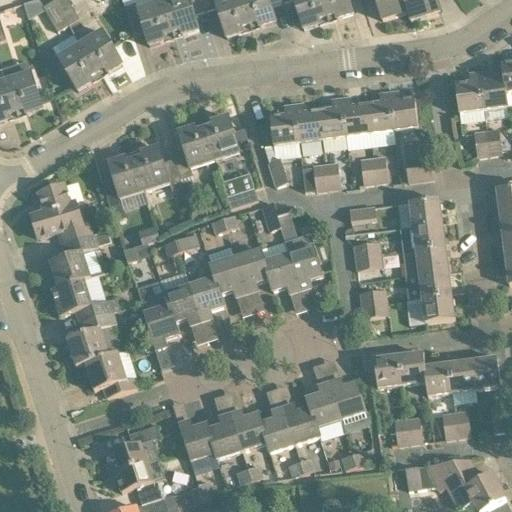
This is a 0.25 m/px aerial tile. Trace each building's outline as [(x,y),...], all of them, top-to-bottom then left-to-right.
[(62,0),(54,5),(69,30),(80,23),(66,0),(62,0)] [(206,16),(200,0),(180,0),(163,5),(173,38),(181,35),(183,40),(199,35),(194,19),(206,16)] [(250,30),(240,0),(228,0),(214,5),(212,0),(200,0),(206,16),(217,12),(227,43),(243,37),(242,33),(250,30)] [(271,11),(283,7),(280,0),(240,0),(250,30),(259,27),(260,32),(276,27),(271,11)] [(320,0),(280,0),(283,7),(294,4),(304,35),(320,29),(319,25),(327,22),(320,0)] [(348,3),(357,0),(320,0),(327,22),(336,19),(337,24),(354,19),(348,3)] [(408,17),(402,0),(374,0),(383,25),(408,17)] [(402,0),(408,17),(411,26),(440,16),(435,0),(402,0)] [(42,16),(35,5),(24,8),(30,24),(42,16)] [(58,36),(69,30),(54,5),(44,11),(58,36)] [(173,38),(163,5),(137,14),(134,8),(124,11),(133,39),(145,35),(150,51),(166,45),(164,41),(173,38)] [(80,48),(98,78),(106,74),(108,78),(123,69),(102,34),(88,43),(80,48)] [(98,78),(80,48),(79,48),(58,61),(57,61),(78,96),(93,87),(90,83),(98,78)] [(505,83),(507,98),(511,97),(511,67),(502,69),(504,83),(505,83)] [(505,83),(504,83),(490,85),(489,76),(479,77),(484,115),(509,112),(507,98),(505,83)] [(7,85),(17,117),(25,115),(27,119),(43,114),(32,77),(7,85)] [(460,119),(484,115),(479,77),(469,78),(470,87),(456,89),(460,119)] [(8,120),(17,117),(7,85),(0,87),(0,127),(10,125),(8,120)] [(389,98),(394,136),(419,133),(415,103),(400,105),(399,96),(389,98)] [(393,136),(394,136),(389,98),(379,99),(380,108),(367,110),(370,139),(393,136)] [(370,139),(367,110),(353,111),(352,102),(342,104),(347,142),(370,139)] [(324,145),(347,142),(342,104),(332,105),(333,114),(319,116),(323,145),(324,145)] [(323,145),(319,116),(305,117),(304,109),(294,110),(299,148),(323,145)] [(274,151),(299,148),(294,110),(284,111),(285,120),(271,122),(274,151)] [(205,134),(216,167),(225,164),(241,158),(229,121),(212,127),(214,131),(205,134)] [(216,167),(205,134),(197,136),(195,132),(179,137),(184,153),(172,156),(175,164),(183,188),(193,185),(190,175),(216,167)] [(487,136),(490,161),(503,160),(500,135),(487,136)] [(478,163),(490,161),(487,136),(474,138),(478,163)] [(175,164),(164,167),(159,152),(142,157),(145,165),(136,168),(146,198),(170,190),(172,195),(180,193),(184,191),(183,188),(175,164)] [(374,163),(377,190),(389,188),(387,162),(374,163)] [(146,198),(136,168),(128,171),(125,163),(109,168),(114,183),(102,187),(115,226),(127,222),(122,205),(145,198),(146,198)] [(364,191),(377,190),(374,163),(361,164),(364,191)] [(269,168),(276,192),(289,188),(282,164),(269,168)] [(326,169),(330,196),(343,194),(339,167),(326,169)] [(317,197),(330,196),(326,169),(314,170),(317,197)] [(434,185),(432,172),(407,175),(409,188),(434,185)] [(67,249),(95,240),(90,226),(82,228),(75,207),(71,209),(65,191),(40,199),(46,217),(32,221),(40,244),(62,236),(66,248),(67,249)] [(500,218),(511,216),(511,191),(497,193),(500,218)] [(254,193),(226,203),(230,215),(258,205),(254,193)] [(413,232),(443,228),(440,204),(410,208),(410,209),(413,231),(413,232)] [(282,232),(278,220),(273,208),(261,212),(270,237),(282,232)] [(377,224),(375,211),(350,214),(352,227),(377,224)] [(511,216),(500,218),(503,242),(511,240),(511,216)] [(224,224),(227,235),(239,232),(235,220),(224,224)] [(215,239),(227,235),(224,224),(212,227),(215,239)] [(416,256),(446,252),(443,228),(413,232),(416,256)] [(148,248),(161,244),(156,231),(139,236),(143,250),(148,248)] [(86,285),(92,283),(84,256),(112,247),(110,240),(108,235),(95,240),(67,249),(66,248),(62,249),(66,261),(51,266),(59,293),(59,294),(86,285)] [(177,245),(181,257),(200,251),(196,238),(195,239),(194,235),(187,237),(188,241),(177,245)] [(511,240),(503,242),(506,266),(511,265),(511,240)] [(169,262),(181,257),(177,245),(164,249),(169,262)] [(355,263),(383,260),(381,247),(354,250),(355,263)] [(289,258),(301,297),(312,293),(309,285),(324,281),(314,250),(289,258)] [(128,267),(140,263),(136,251),(124,255),(128,267)] [(419,280),(449,276),(446,252),(416,256),(403,258),(406,281),(407,281),(407,282),(419,280)] [(256,289),(269,285),(263,266),(260,254),(236,262),(248,300),(258,297),(256,289)] [(301,297),(289,258),(263,266),(269,285),(273,297),(288,292),(290,300),(301,297)] [(383,260),(355,263),(357,276),(384,273),(383,260)] [(237,303),(248,300),(236,262),(212,269),(222,300),(235,296),(237,303)] [(221,300),(222,300),(212,269),(209,270),(213,282),(190,289),(202,328),(213,325),(210,317),(225,312),(221,300)] [(449,276),(419,280),(420,291),(422,304),(452,300),(449,276)] [(117,302),(94,310),(86,285),(59,294),(59,293),(52,295),(61,322),(77,317),(80,328),(114,317),(115,317),(121,315),(117,302)] [(202,328),(190,289),(166,297),(165,297),(175,328),(189,324),(191,331),(202,328)] [(362,311),(388,308),(386,296),(361,299),(362,311)] [(179,340),(175,328),(165,297),(164,297),(164,298),(140,306),(156,356),(167,353),(164,345),(179,340)] [(452,300),(422,304),(425,329),(455,324),(452,300)] [(388,308),(362,311),(364,324),(389,321),(388,308)] [(86,369),(110,361),(101,332),(118,327),(115,317),(114,317),(80,328),(84,339),(68,344),(77,372),(86,369)] [(110,361),(86,369),(95,396),(104,393),(107,404),(137,394),(134,382),(127,384),(119,358),(110,361)] [(425,372),(426,372),(424,358),(399,361),(403,392),(427,389),(425,372)] [(379,395),(403,392),(399,361),(375,364),(379,395)] [(473,366),(477,395),(501,392),(497,363),(473,366)] [(321,384),(343,378),(339,364),(317,370),(321,384)] [(477,395),(473,366),(450,369),(453,399),(477,395)] [(428,402),(453,399),(450,369),(426,372),(425,372),(427,389),(428,402)] [(509,392),(508,382),(500,383),(501,392),(509,392)] [(330,388),(342,426),(367,418),(358,388),(343,393),(341,385),(330,388)] [(320,434),(342,426),(330,388),(319,392),(322,400),(307,404),(310,414),(311,414),(320,443),(323,442),(320,434)] [(292,389),(271,395),(275,410),(296,404),(292,389)] [(221,414),(242,410),(240,397),(219,400),(221,414)] [(311,414),(310,414),(297,418),(294,410),(284,414),(295,451),(320,443),(311,414)] [(494,439),(507,437),(504,412),(491,414),(494,439)] [(269,459),(295,451),(284,414),(273,417),(275,425),(262,429),(261,429),(267,451),(269,459)] [(261,429),(262,429),(259,419),(244,424),(242,416),(231,420),(243,458),(267,451),(261,429)] [(455,417),(459,444),(471,442),(468,416),(455,417)] [(446,445),(459,444),(455,417),(443,419),(446,445)] [(217,466),(243,458),(231,420),(220,423),(223,431),(209,435),(207,436),(215,460),(217,466)] [(407,424),(410,450),(423,448),(420,422),(407,424)] [(398,452),(410,450),(407,424),(395,425),(398,452)] [(191,468),(215,460),(207,436),(209,435),(208,430),(193,434),(190,426),(179,430),(191,468)] [(111,479),(159,464),(153,445),(160,443),(156,431),(129,439),(133,451),(109,458),(113,468),(108,469),(111,479)] [(353,459),(357,471),(377,465),(373,453),(353,459)] [(345,475),(357,471),(353,459),(342,463),(345,475)] [(301,466),(304,478),(316,475),(312,463),(301,466)] [(142,510),(163,503),(158,485),(165,483),(159,464),(111,479),(115,489),(119,488),(122,498),(137,493),(142,510)] [(339,464),(329,467),(331,475),(341,472),(339,464)] [(492,511),(506,504),(492,478),(476,486),(466,467),(470,466),(471,467),(471,465),(406,475),(409,496),(437,492),(440,497),(447,493),(456,511),(467,511),(474,508),(475,511),(492,511)] [(293,482),(304,478),(301,466),(289,470),(293,482)] [(249,474),(252,486),(253,486),(264,483),(260,470),(249,474)] [(241,490),(252,486),(249,474),(237,477),(241,490)] [(190,494),(195,510),(212,504),(211,500),(215,499),(210,486),(198,490),(198,491),(190,494)] [(163,503),(142,510),(135,511),(167,511),(177,509),(174,500),(163,503)]
